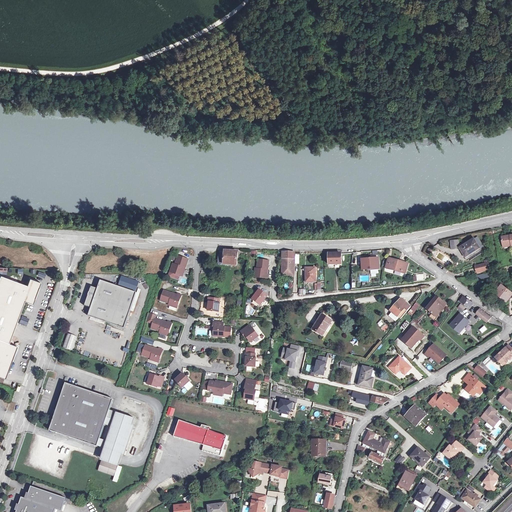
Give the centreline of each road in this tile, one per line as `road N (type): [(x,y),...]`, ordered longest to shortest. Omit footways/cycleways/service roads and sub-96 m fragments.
road 1 (residential): [(511,325),(363,422),(337,511)]
road 2 (unclassified): [(0,477),(74,242)]
road 3 (tertiary): [(183,240),(410,240)]
road 4 (residential): [(410,240),(412,251),(511,324)]
